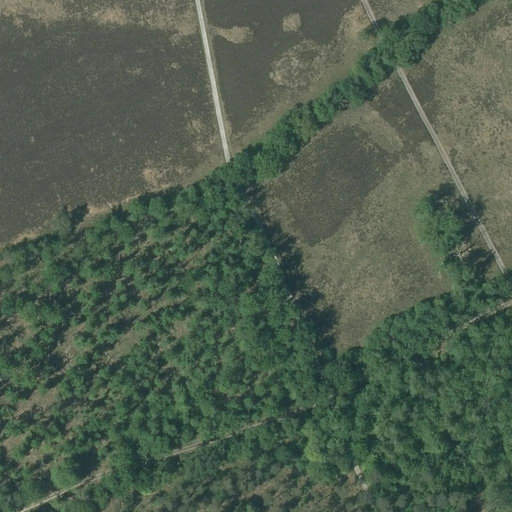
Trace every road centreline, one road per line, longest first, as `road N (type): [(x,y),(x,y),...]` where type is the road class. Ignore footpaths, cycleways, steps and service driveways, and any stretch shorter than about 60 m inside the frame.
road 1 (track): [(37,511),(511,303)]
road 2 (unknown): [(362,0),(511,272)]
